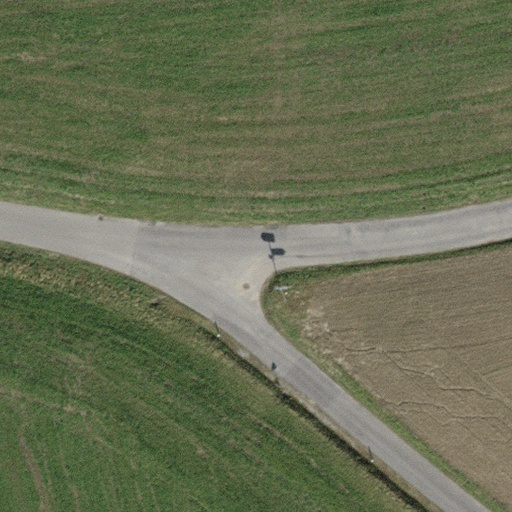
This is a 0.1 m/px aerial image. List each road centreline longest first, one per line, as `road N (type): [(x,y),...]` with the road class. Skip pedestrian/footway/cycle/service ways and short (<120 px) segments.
road 1 (unclassified): [(217,244),(511,498)]
road 2 (unclassified): [(511,221),(217,244)]
road 3 (unclassified): [(217,244),(0,222)]
